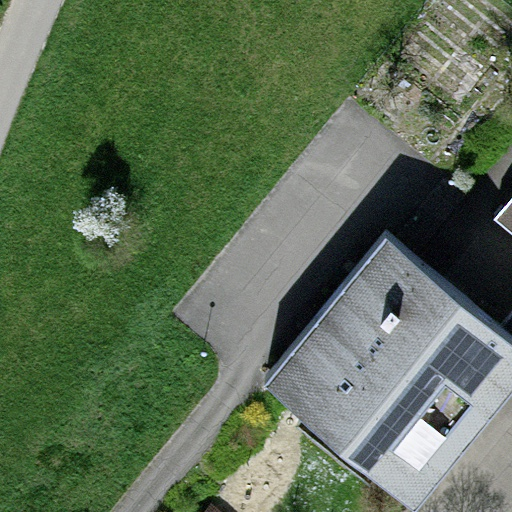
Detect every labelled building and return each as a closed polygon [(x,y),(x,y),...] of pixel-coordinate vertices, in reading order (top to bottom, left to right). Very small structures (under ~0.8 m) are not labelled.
[(511,192),(495,214),(511,228),(511,192)] [(415,496),(511,379),(511,332),(498,320),(386,229),(330,297),(267,374),(415,496)] [(511,303),(498,320),(511,332),(511,303)] [(241,508),(237,511),(240,511),(260,507),(283,501),(271,493),(263,488),(255,479),(250,469),(249,476),(248,488),(245,500),(241,508)] [(200,511),(221,511),(210,502),(200,511)]
